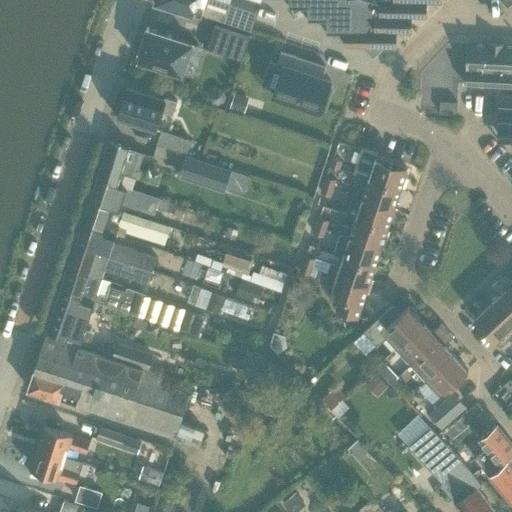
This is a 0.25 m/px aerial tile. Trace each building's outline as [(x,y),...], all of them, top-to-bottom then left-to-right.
[(155,0),(155,1),(201,15),(201,13),(249,28),(257,4),(244,0),(155,0)] [(378,0),(377,0),(288,0),(289,8),(290,8),(290,7),(295,7),(307,7),(307,21),(309,21),(309,20),(326,20),(326,33),(327,33),(345,33),(345,46),(346,46),(364,46),(373,56),(383,47),(391,46),(391,45),(391,31),(406,32),(406,30),(405,30),(406,17),(421,17),(421,15),(421,1),(436,2),(436,0),(378,0)] [(216,23),(208,48),(242,59),(250,34),(216,23)] [(142,51),(139,59),(182,73),(192,42),(147,27),(140,50),(142,51)] [(511,44),(468,41),(467,64),(457,63),(457,71),(418,68),(415,107),(454,110),(456,79),(465,79),(465,81),(511,84),(511,44)] [(270,59),(261,87),(273,91),(272,96),(321,112),(333,77),(323,74),(327,64),(282,49),(278,62),(270,59)] [(164,99),(127,88),(118,117),(145,126),(145,124),(156,128),(161,110),(173,114),(177,101),(165,96),(164,99)] [(211,91),(209,97),(212,102),(218,104),(225,101),(226,95),(224,90),(218,88),(211,91)] [(235,92),(230,107),(240,110),(246,95),(235,92)] [(511,94),(499,94),(497,135),(511,135),(511,94)] [(157,143),(183,151),(187,152),(191,138),(161,128),(157,143)] [(109,138),(97,178),(118,185),(121,174),(131,177),(139,150),(130,147),(131,145),(109,138)] [(362,148),(355,171),(360,173),(368,176),(401,187),(408,167),(377,156),(377,154),(362,148)] [(186,155),(180,174),(226,189),(232,170),(186,155)] [(333,156),(331,164),(339,166),(341,159),(333,156)] [(360,173),(354,193),(362,195),(395,206),(401,187),(368,176),(360,173)] [(327,175),(324,183),(332,185),(335,178),(327,175)] [(97,178),(90,200),(120,210),(123,203),(154,214),(156,207),(159,198),(160,197),(128,187),(128,188),(126,188),(118,185),(97,178)] [(324,183),(321,191),(330,194),(332,185),(324,183)] [(354,193),(347,212),(355,215),(388,226),(395,206),(362,195),(354,193)] [(159,198),(156,207),(170,212),(173,202),(159,198)] [(124,211),(121,210),(120,210),(90,200),(82,222),(117,234),(119,228),(125,230),(124,230),(164,244),(170,225),(124,210),(124,211)] [(326,218),(318,215),(316,223),(324,226),(326,218)] [(349,234),(382,245),(388,226),(355,215),(352,226),(344,223),(341,231),(349,234)] [(82,222),(75,245),(152,270),(157,256),(114,242),(117,234),(82,222)] [(321,234),(324,226),(316,223),(313,231),(321,234)] [(229,226),(226,235),(236,239),(239,230),(229,226)] [(342,254),(375,265),(382,245),(349,234),(341,231),(334,251),(342,254)] [(163,256),(190,263),(193,250),(166,242),(163,256)] [(75,245),(68,267),(103,278),(105,269),(148,283),(152,270),(75,245)] [(233,248),(232,259),(256,263),(258,252),(233,248)] [(314,257),(305,254),(303,262),(311,265),(314,257)] [(328,271),(336,274),(369,285),(375,265),(342,254),(339,265),(330,262),(328,271)] [(308,273),(311,265),(303,262),(300,270),(308,273)] [(312,265),(309,273),(320,276),(322,269),(312,265)] [(68,267),(61,289),(95,300),(138,314),(145,294),(145,292),(103,278),(68,267)] [(362,304),(369,285),(336,274),(328,271),(324,280),(333,283),(329,293),(341,297),(337,308),(357,315),(361,304),(362,304)] [(511,293),(511,280),(505,273),(498,279),(511,293)] [(500,293),(490,302),(511,324),(511,293),(498,279),(492,284),(500,293)] [(250,281),(245,297),(260,302),(265,286),(250,281)] [(61,289),(47,332),(90,346),(92,340),(95,332),(86,329),(95,300),(61,289)] [(213,291),(207,308),(220,312),(226,295),(213,291)] [(145,294),(138,314),(179,327),(185,307),(145,294)] [(500,344),(511,333),(511,324),(490,302),(474,316),(500,344)] [(364,331),(376,344),(387,337),(395,346),(424,320),(409,304),(399,314),(391,306),(364,331)] [(185,307),(179,327),(199,334),(205,314),(185,307)] [(136,317),(133,325),(148,330),(151,322),(136,317)] [(433,330),(424,320),(395,346),(412,364),(449,330),(441,322),(433,330)] [(151,322),(148,330),(156,332),(159,324),(151,322)] [(274,330),(269,343),(278,352),(287,345),(285,334),(274,330)] [(453,334),(449,330),(412,364),(425,378),(453,352),(444,343),(453,334)] [(192,384),(148,369),(111,357),(101,354),(45,336),(28,389),(174,437),(192,384)] [(117,342),(111,357),(148,369),(154,353),(117,342)] [(468,368),(453,352),(425,378),(440,394),(468,368)] [(384,359),(376,366),(381,371),(389,364),(384,359)] [(376,372),(366,381),(378,394),(389,384),(376,372)] [(337,383),(322,397),(331,407),(346,393),(337,383)] [(453,392),(429,414),(442,429),(467,407),(453,392)] [(419,412),(400,430),(411,442),(446,479),(442,483),(463,511),(496,511),(478,487),(482,483),(467,463),(431,424),(430,424),(419,412)] [(490,450),(478,460),(511,499),(511,460),(508,455),(511,451),(511,439),(499,424),(481,439),(490,450)] [(36,438),(33,445),(38,446),(66,455),(69,445),(87,451),(91,441),(72,435),(73,433),(46,425),(40,440),(36,438)] [(102,427),(98,439),(121,447),(125,435),(102,427)] [(125,435),(121,447),(135,452),(140,440),(125,435)] [(357,441),(348,449),(357,458),(365,449),(357,441)] [(31,468),(29,474),(45,479),(47,473),(49,474),(58,477),(59,476),(77,482),(80,474),(81,471),(84,461),(66,455),(38,446),(33,445),(31,451),(36,453),(31,468)] [(143,465),(139,477),(159,483),(163,471),(143,465)] [(79,483),(74,498),(97,506),(102,491),(79,483)] [(402,488),(392,495),(399,504),(409,498),(402,488)] [(295,490),(282,500),(291,511),(292,511),(305,503),(295,490)] [(367,510),(364,511),(384,511),(374,498),(363,506),(367,510)] [(64,500),(60,511),(61,511),(81,511),(83,507),(64,500)] [(138,500),(133,511),(146,511),(149,504),(138,500)]
